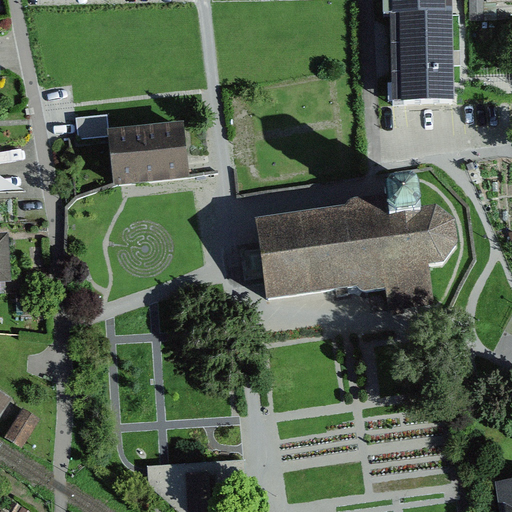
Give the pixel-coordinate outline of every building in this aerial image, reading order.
[(446,0),(386,0),(392,107),(451,102),(446,0)] [(186,166),(182,128),(104,136),(110,192),(188,183),(186,166)] [(452,203),(251,226),(261,306),(378,296),(379,318),(436,312),(428,273),(458,257),(452,203)] [(0,288),(11,288),(9,237),(0,237),(0,288)] [(0,412),(5,415),(15,396),(0,388),(0,412)] [(26,447),(43,418),(27,408),(10,437),(26,447)] [(246,511),(243,467),(165,473),(149,474),(151,500),(166,511),(246,511)] [(511,511),(511,486),(497,489),(499,511),(511,511)]
